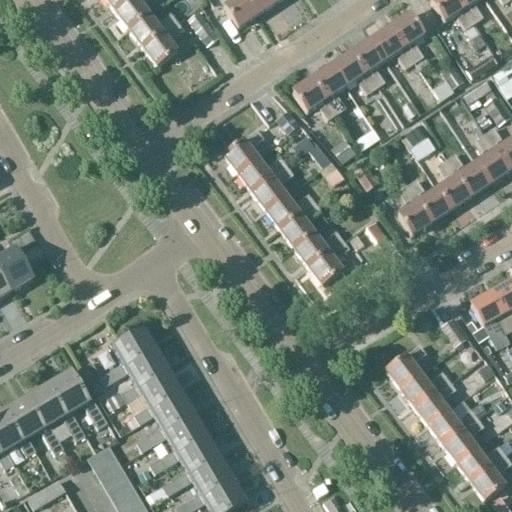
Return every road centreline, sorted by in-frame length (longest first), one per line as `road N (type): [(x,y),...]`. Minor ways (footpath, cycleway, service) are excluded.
road 1 (residential): [(296,511),(154,274)]
road 2 (residential): [(142,152),(371,0)]
road 3 (tertiary): [(142,152),(25,0)]
road 4 (residential): [(91,308),(0,149)]
road 5 (residential): [(374,317),(411,267),(511,201)]
road 6 (tertiary): [(407,511),(301,369)]
road 7 (tertiary): [(301,369),(202,243)]
road 8 (residential): [(374,317),(511,245)]
